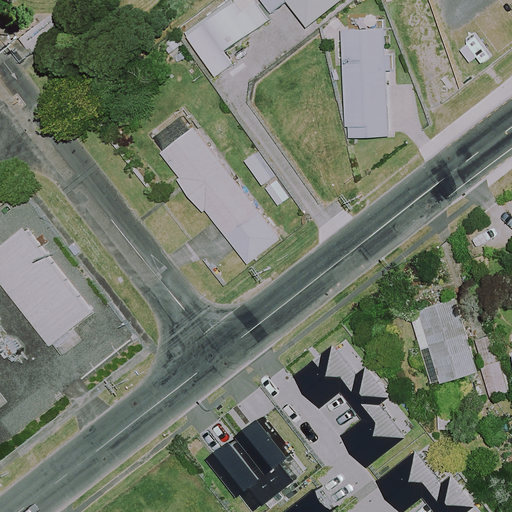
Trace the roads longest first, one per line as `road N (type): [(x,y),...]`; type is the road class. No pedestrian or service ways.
road 1 (unclassified): [(221,353),(511,126)]
road 2 (unclassified): [(0,81),(221,353)]
road 3 (unclassified): [(13,511),(221,353)]
